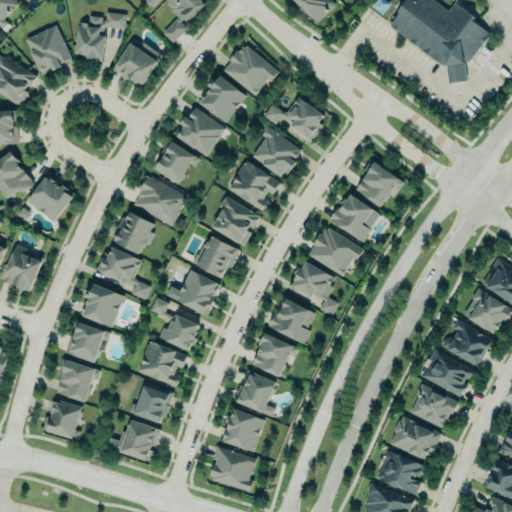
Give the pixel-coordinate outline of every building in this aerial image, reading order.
[(0,0),(0,28),(7,22),(3,19),(17,3),(14,0),(0,0)] [(203,0),(202,1),(205,4),(191,19),(184,19),(183,18),(180,21),(186,27),(172,42),(162,32),(177,16),(169,9),(170,7),(167,4),(167,0),(203,0)] [(331,0),(335,3),(334,3),(334,5),(330,9),(328,9),(317,21),(294,0),(331,0)] [(389,24),(398,12),(396,11),(404,0),(436,0),(448,9),(454,1),(475,16),(472,20),(488,32),(486,36),(486,37),(469,60),(464,61),(467,80),(448,82),(446,63),(441,64),(389,24)] [(80,22),(75,53),(83,53),(83,60),(101,62),(105,36),(100,34),(103,26),(123,27),(126,14),(108,10),(101,12),(89,11),(88,22),(80,22)] [(25,39),(42,74),(52,69),(66,65),(65,60),(70,58),(55,23),(25,39)] [(111,68),(130,42),(138,47),(143,41),(161,53),(156,59),(158,61),(142,84),(138,81),(136,83),(131,80),(132,78),(128,76),(126,79),(111,68)] [(223,69),(254,94),(266,77),(269,80),(277,70),(246,45),(244,47),(242,45),(238,50),(236,48),(227,59),(229,61),(223,69)] [(16,103),(0,92),(0,55),(3,57),(4,55),(37,75),(31,84),(28,83),(24,90),(27,93),(20,106),(16,103)] [(199,101),(224,121),(245,95),(218,72),(208,85),(210,87),(206,92),(208,94),(205,97),(203,95),(199,101)] [(271,102),(282,110),(285,112),(298,95),(324,115),(319,121),(323,124),(311,140),(308,137),(307,138),(290,125),(292,122),(286,118),(287,116),(281,115),(275,123),(263,114),(271,102)] [(18,143),(0,144),(0,109),(16,108),(18,143)] [(173,133),(186,115),(194,121),(194,118),(190,115),(194,108),(224,128),(205,156),(203,153),(173,133)] [(265,122),(258,132),(265,137),(251,156),(280,176),(283,178),(289,168),(290,169),(296,162),(293,160),(302,149),(265,122)] [(173,141),(200,160),(194,168),(189,165),(177,184),(154,168),(168,148),(173,141)] [(34,183),(23,191),(21,188),(7,198),(0,188),(0,158),(11,150),(20,161),(18,163),(34,183)] [(355,189),(367,173),(363,170),(371,158),(403,182),(398,189),(394,186),(379,206),(355,189)] [(246,159),(280,181),(272,193),(268,190),(263,197),(267,200),(261,209),(228,188),(238,172),(236,171),(242,162),(244,163),(246,159)] [(27,200),(54,221),(74,196),(73,195),(74,193),(63,184),(61,187),(57,184),(58,182),(48,174),(27,200)] [(171,225),(187,196),(147,175),(131,204),(171,225)] [(350,193),(379,213),(369,228),(370,228),(361,241),(328,218),(337,206),(340,208),(350,193)] [(225,196),(259,215),(252,227),(249,225),(246,230),(250,232),(243,245),(211,227),(212,226),(212,224),(216,217),(217,218),(223,209),(219,207),(225,196)] [(22,207),(16,214),(23,220),(29,212),(22,207)] [(111,239),(115,241),(115,243),(138,254),(141,248),(143,247),(145,244),(147,245),(154,233),(150,231),(154,223),(129,210),(126,218),(121,215),(114,229),(116,229),(111,239)] [(308,254),(314,243),(318,239),(319,232),(323,236),(321,231),(323,228),(327,230),(328,227),(363,249),(361,254),(357,259),(353,257),(342,276),(308,254)] [(238,249),(207,234),(193,263),(223,278),(238,249)] [(16,244),(8,265),(5,264),(0,274),(0,277),(2,278),(1,280),(18,286),(17,288),(24,291),(25,289),(30,291),(41,262),(21,254),(24,247),(16,244)] [(104,252),(96,270),(119,281),(120,277),(135,284),(130,293),(143,299),(149,286),(132,278),(141,260),(112,247),(108,254),(104,252)] [(481,284),(511,303),(511,267),(497,258),(481,284)] [(335,275),(302,261),(292,286),(323,299),(318,309),(332,315),(338,302),(326,297),(335,275)] [(207,315),(214,302),(210,300),(218,284),(190,270),(175,299),(207,315)] [(111,327),(124,295),(91,282),(88,289),(84,297),(88,298),(87,302),(85,301),(80,313),(82,314),(81,314),(84,315),(84,316),(111,327)] [(511,309),(478,287),(470,297),(472,299),(462,314),(492,334),(495,329),(496,330),(501,323),(499,322),(502,318),(504,319),(511,309)] [(168,303),(155,297),(149,309),(163,315),(168,303)] [(283,297),(314,313),(306,328),(309,330),(303,343),(267,325),(273,312),(278,315),(280,310),(277,308),(283,297)] [(174,313),(199,324),(194,336),(196,338),(193,345),(191,344),(188,350),(158,337),(162,327),(167,329),(174,313)] [(75,321),(109,333),(104,350),(99,348),(94,362),(65,352),(70,335),(75,336),(77,333),(72,331),(75,321)] [(440,347),(478,365),(491,337),(457,321),(449,337),(445,335),(440,347)] [(264,331),(298,347),(293,356),(288,353),(277,375),(252,363),(260,346),(257,345),(264,331)] [(187,354),(149,340),(137,371),(173,385),(179,367),(181,368),(187,354)] [(0,375),(9,354),(0,350),(0,349),(0,348),(0,375)] [(434,348),(473,369),(468,378),(465,377),(463,383),(466,385),(459,396),(419,375),(434,348)] [(62,358),(58,371),(63,373),(56,392),(85,401),(92,377),(97,379),(100,370),(62,358)] [(236,402),(239,396),(235,395),(247,370),(275,381),(262,413),(246,406),(236,402)] [(144,380),(174,391),(165,418),(161,416),(158,423),(133,414),(132,413),(127,411),(131,402),(136,404),(144,380)] [(420,383),(458,401),(452,414),(450,413),(447,418),(445,418),(441,426),(410,412),(418,395),(415,394),(420,383)] [(73,438),(81,406),(52,399),(48,417),(45,416),(42,430),(73,438)] [(221,438),(228,424),(226,422),(228,415),(232,418),(235,409),(263,420),(251,451),(224,440),(221,438)] [(395,432),(388,446),(424,459),(425,455),(426,456),(429,451),(433,453),(441,433),(402,416),(400,421),(398,420),(393,431),(395,432)] [(130,419),(159,429),(155,446),(151,445),(150,450),(153,451),(150,461),(146,460),(145,461),(106,447),(109,437),(118,440),(122,430),(125,431),(127,425),(129,424),(130,419)] [(511,427),(511,456),(498,449),(509,428),(511,429),(511,427)] [(216,445),(256,457),(249,479),(253,480),(249,491),(208,479),(213,463),(215,464),(217,459),(212,458),(216,445)] [(424,465),(388,450),(376,479),(415,495),(421,480),(418,479),(424,465)] [(484,485),(487,487),(511,498),(511,463),(497,457),(491,468),(486,479),(484,485)] [(408,511),(413,497),(370,484),(360,511),(408,511)] [(491,495),(511,503),(511,511),(471,511),(474,506),(485,511),(486,508),(489,509),(491,504),(488,502),(491,495)]
